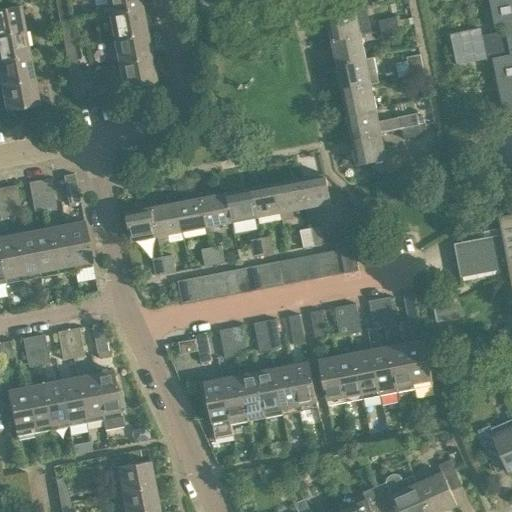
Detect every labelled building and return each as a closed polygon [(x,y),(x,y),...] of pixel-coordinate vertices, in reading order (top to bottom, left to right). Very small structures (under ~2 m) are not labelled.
[(53,0),(57,15),(66,13),(63,0),(53,0)] [(104,0),(105,4),(94,6),(96,16),(107,14),(140,7),(138,0),(104,0)] [(511,0),(489,0),(496,29),(497,33),(482,36),(481,29),(451,36),(457,66),(493,58),(506,119),(511,117),(511,0)] [(0,34),(23,30),(18,5),(0,8),(0,34)] [(107,14),(112,39),(145,32),(140,7),(107,14)] [(326,15),(332,40),(370,32),(365,7),(326,15)] [(381,30),(399,27),(396,16),(378,20),(381,30)] [(68,21),(58,23),(61,40),(71,38),(68,21)] [(399,27),(381,30),(383,41),(401,37),(399,27)] [(23,30),(0,34),(0,60),(28,55),(23,30)] [(145,32),(112,39),(117,63),(150,57),(145,32)] [(361,35),(332,41),(337,65),(366,59),(361,35)] [(73,46),(63,48),(66,65),(76,63),(73,46)] [(28,55),(0,60),(0,85),(33,79),(28,55)] [(150,57),(117,63),(122,88),(155,82),(150,57)] [(374,57),(366,59),(337,65),(342,90),(371,84),(379,83),(374,57)] [(407,60),(410,76),(424,73),(421,57),(407,60)] [(89,70),(78,72),(79,78),(80,83),(91,81),(89,70)] [(77,71),(68,73),(71,89),(81,87),(80,83),(79,78),(77,71)] [(391,79),(391,80),(393,90),(411,86),(409,76),(391,79)] [(38,105),(33,79),(0,85),(0,86),(5,111),(38,105)] [(371,84),(342,90),(347,114),(376,108),(371,84)] [(379,121),(376,108),(347,114),(352,139),(381,133),(402,129),(419,125),(417,113),(379,121)] [(422,135),(419,125),(402,129),(404,139),(422,135)] [(381,133),(352,139),(358,164),(387,158),(381,133)] [(74,172),(63,175),(69,203),(79,201),(74,172)] [(325,173),(300,178),(306,207),(331,202),(325,173)] [(49,178),(39,180),(45,208),(55,206),(49,178)] [(306,207),(300,178),(276,183),(281,212),(306,207)] [(45,208),(39,180),(27,182),(33,210),(45,208)] [(276,183),(251,188),(257,217),(281,212),(276,183)] [(15,184),(5,186),(10,214),(20,212),(15,184)] [(0,216),(10,214),(5,186),(0,187),(0,216)] [(257,217),(251,188),(226,193),(232,221),(257,217)] [(232,221),(226,193),(202,197),(207,226),(232,221)] [(207,226),(202,197),(177,202),(183,231),(207,226)] [(177,202),(153,207),(158,236),(160,243),(170,241),(168,234),(183,231),(177,202)] [(158,236),(153,207),(127,212),(133,241),(158,236)] [(511,213),(500,216),(500,218),(483,221),(486,236),(455,243),(461,277),(509,267),(511,279),(511,213)] [(83,220),(65,223),(74,270),(92,266),(83,220)] [(65,223),(48,227),(57,273),(74,270),(65,223)] [(310,228),(313,246),(324,243),(320,226),(310,228)] [(48,227),(31,230),(40,276),(57,273),(48,227)] [(313,246),(310,228),(301,230),(304,247),(313,246)] [(40,276),(31,230),(14,233),(23,279),(40,276)] [(14,233),(0,235),(0,255),(5,283),(23,279),(14,233)] [(271,236),(261,238),(264,255),(274,253),(271,236)] [(264,255),(261,238),(251,240),(255,257),(264,255)] [(222,245),(212,247),(215,265),(225,263),(222,245)] [(341,249),(345,272),(359,269),(355,246),(341,249)] [(215,265),(212,247),(202,249),(205,266),(215,265)] [(345,272),(341,249),(329,251),(333,275),(345,272)] [(329,251),(317,253),(321,277),(333,275),(329,251)] [(317,253),(305,256),(309,279),(321,277),(317,253)] [(162,257),(165,274),(176,272),(173,255),(162,257)] [(309,279),(305,256),(293,258),(298,281),(309,279)] [(165,274),(162,257),(153,258),(156,275),(165,274)] [(293,258),(281,260),(286,284),(298,281),(293,258)] [(281,260),(269,263),(274,286),(286,284),(281,260)] [(269,263),(258,265),(262,289),(274,286),(269,263)] [(262,289),(258,265),(247,267),(251,291),(262,289)] [(251,291),(247,267),(235,269),(240,293),(251,291)] [(235,269),(224,271),(228,295),(240,293),(235,269)] [(228,295),(224,271),(212,274),(217,297),(228,295)] [(212,274),(201,276),(205,300),(217,297),(212,274)] [(205,300),(201,276),(190,278),(194,302),(205,300)] [(194,302),(190,278),(178,280),(183,304),(194,302)] [(415,291),(404,294),(409,322),(420,319),(415,291)] [(391,296),(380,298),(386,326),(397,324),(391,296)] [(386,326),(380,298),(369,300),(375,328),(386,326)] [(345,305),(351,333),(362,331),(357,303),(345,305)] [(447,320),(443,303),(434,305),(437,322),(447,320)] [(351,333),(345,305),(335,307),(340,335),(351,333)] [(323,309),(311,312),(317,340),(328,337),(323,309)] [(289,316),(294,344),(306,341),(300,314),(289,316)] [(266,320),(271,348),(282,346),(276,318),(266,320)] [(271,348),(266,320),(255,322),(260,350),(271,348)] [(92,324),(98,352),(108,350),(103,322),(92,324)] [(511,322),(502,324),(505,338),(511,336),(511,322)] [(241,325),(231,327),(236,355),(247,353),(241,325)] [(68,329),(73,357),(84,355),(79,327),(68,329)] [(236,355),(231,327),(220,329),(225,357),(236,355)] [(73,357),(68,329),(57,331),(63,359),(73,357)] [(213,359),(207,331),(196,334),(202,362),(213,359)] [(44,333),(33,336),(39,364),(50,362),(44,333)] [(39,364),(33,336),(23,338),(28,366),(39,364)] [(407,342),(416,388),(434,384),(425,338),(407,342)] [(0,345),(5,370),(15,368),(10,340),(0,342),(0,345)] [(407,342),(389,345),(398,391),(416,388),(407,342)] [(389,345),(372,349),(381,394),(398,391),(389,345)] [(381,394),(372,349),(355,352),(364,398),(381,394)] [(364,398),(355,352),(338,355),(347,401),(364,398)] [(347,401),(338,355),(320,359),(329,404),(347,401)] [(292,364),(301,410),(319,406),(310,360),(292,364)] [(301,410),(292,364),(275,367),(284,413),(301,410)] [(284,413),(275,367),(257,371),(266,416),(284,413)] [(123,427),(112,369),(94,372),(103,418),(105,430),(123,427)] [(257,371),(240,374),(249,420),(266,416),(257,371)] [(94,372),(77,376),(86,422),(103,418),(94,372)] [(240,374),(223,377),(232,423),(249,420),(240,374)] [(86,422),(77,376),(59,379),(68,425),(86,422)] [(232,423),(223,377),(205,381),(213,427),(232,423)] [(59,379),(42,382),(51,428),(68,425),(59,379)] [(51,428),(42,382),(25,386),(34,432),(51,428)] [(34,432),(25,386),(8,389),(17,435),(34,432)] [(495,437),(490,425),(479,430),(489,452),(500,447),(495,437)] [(511,429),(495,437),(500,447),(510,470),(511,469),(511,429)] [(443,472),(418,483),(430,511),(440,511),(458,504),(452,490),(463,485),(451,459),(440,465),(443,472)] [(122,492),(154,485),(149,460),(117,466),(122,492)] [(5,488),(28,483),(26,471),(3,475),(4,484),(5,488)] [(386,481),(375,486),(386,511),(389,511),(398,508),(400,511),(430,511),(418,483),(414,475),(403,480),(401,476),(398,474),(394,473),(390,475),(388,477),(386,481)] [(58,494),(68,493),(65,476),(55,478),(58,494)] [(31,495),(28,483),(5,488),(7,500),(31,495)] [(148,511),(159,510),(154,485),(122,492),(125,511),(148,511)] [(386,511),(375,486),(364,491),(367,499),(343,510),(343,511),(386,511)] [(70,502),(68,493),(58,494),(60,503),(70,502)] [(31,495),(7,500),(10,511),(33,507),(31,495)] [(71,511),(70,502),(60,503),(61,511),(71,511)]
